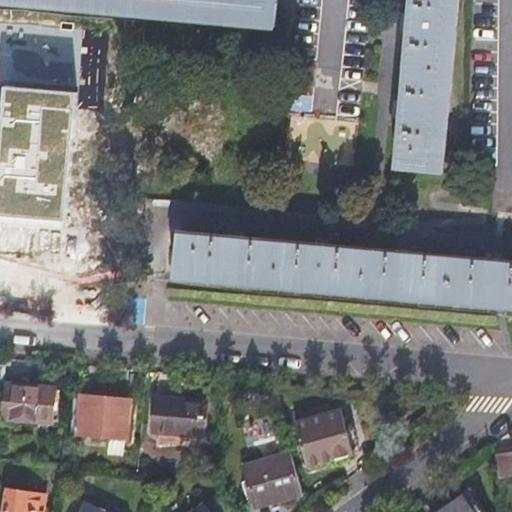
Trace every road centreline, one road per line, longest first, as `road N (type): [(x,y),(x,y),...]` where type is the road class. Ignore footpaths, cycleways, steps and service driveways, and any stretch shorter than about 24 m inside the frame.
road 1 (residential): [(0,323),(506,377)]
road 2 (residential): [(506,377),(476,417),(354,511)]
